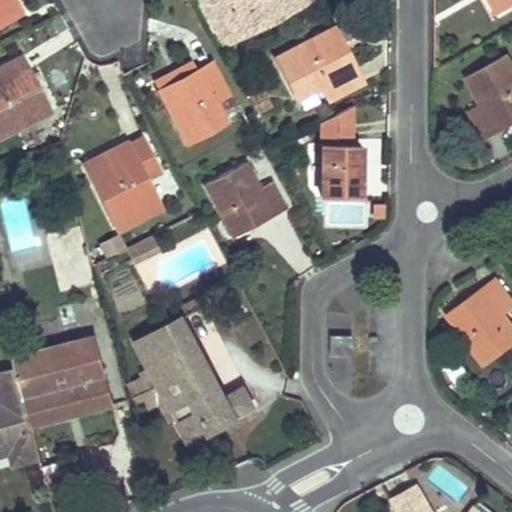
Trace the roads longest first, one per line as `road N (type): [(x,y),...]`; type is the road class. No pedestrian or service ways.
road 1 (residential): [(411,0),(410,162),(427,212)]
road 2 (residential): [(427,212),(413,313),(411,417)]
road 3 (residential): [(411,417),(361,454),(256,510)]
